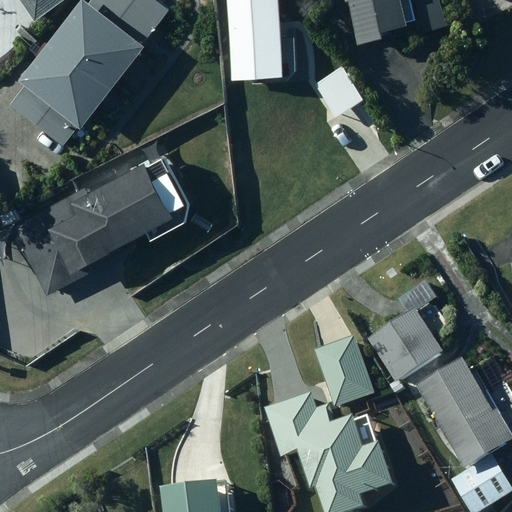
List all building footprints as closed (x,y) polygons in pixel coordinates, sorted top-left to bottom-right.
[(26,0),(40,18),(65,0),(26,0)] [(87,0),(60,36),(122,84),(155,42),(150,38),(174,7),(165,0),(87,0)] [(284,0),(232,0),(238,77),(290,73),(284,0)] [(418,21),(418,18),(427,15),(432,30),(453,24),(446,0),(355,0),(367,41),(394,34),(392,28),(418,21)] [(34,80),(17,102),(69,142),(86,120),(91,124),(122,84),(60,36),(29,76),(34,80)] [(115,254),(111,248),(178,212),(153,165),(86,200),(82,193),(20,227),(53,289),(115,254)] [(437,361),(448,354),(422,311),(441,299),(431,283),(406,298),(416,314),(375,339),(401,383),(394,387),(399,395),(410,389),(413,395),(423,389),(448,430),(494,402),(469,359),(445,374),(437,361)] [(360,338),(320,351),(339,408),(379,394),(360,338)] [(316,394),(271,410),(288,459),(307,452),(321,492),(326,490),(333,511),(368,511),(374,510),(371,499),(404,487),(389,446),(385,447),(375,418),(363,422),(362,418),(341,425),(334,406),(322,410),(316,394)] [(473,471),(456,481),(475,511),(487,511),(511,496),(511,480),(497,456),(511,447),(511,424),(504,412),(502,413),(494,402),(448,430),(473,471)] [(172,511),(231,511),(228,484),(170,491),(172,511)]
